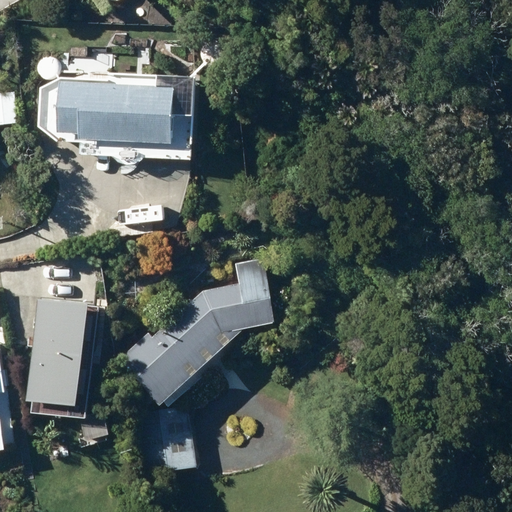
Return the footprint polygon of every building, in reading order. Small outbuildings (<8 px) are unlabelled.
[(119,0),(103,0),(113,8),(119,0)] [(60,134),(82,135),(82,141),(174,146),(177,90),(63,83),(60,134)] [(0,93),(0,126),(18,124),(15,92),(0,93)] [(265,259),(236,265),(241,285),(205,292),(154,338),(149,333),(119,360),(162,407),(244,334),(242,331),(279,324),(265,259)] [(40,299),(34,397),(80,401),(86,312),(87,302),(60,300),(40,299)] [(14,382),(17,382),(15,365),(12,366),(7,340),(0,341),(0,443),(12,442),(9,419),(0,420),(0,388),(15,386),(14,382)] [(106,408),(82,416),(89,438),(113,431),(106,408)] [(192,408),(132,414),(138,475),(198,469),(192,408)]
